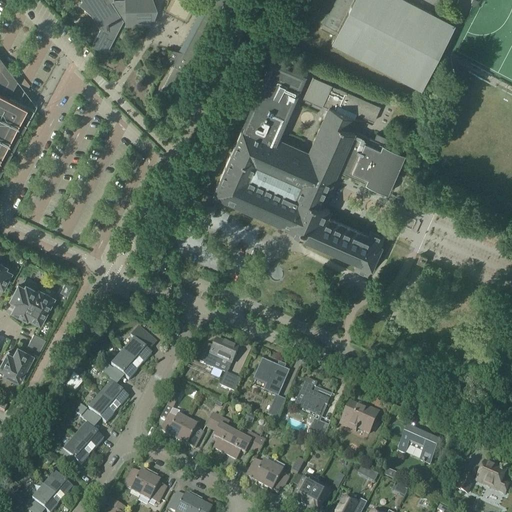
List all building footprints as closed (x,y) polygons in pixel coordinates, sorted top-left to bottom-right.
[(81,0),(79,3),(91,14),(100,27),(92,42),(107,50),(123,20),(126,20),(126,24),(152,24),(157,9),(153,0),(81,0)] [(212,0),(210,4),(221,11),(227,0),(212,0)] [(337,30),(331,41),(352,52),(421,88),(455,22),(433,11),(438,0),(335,0),(323,23),(337,30)] [(174,66),(162,89),(169,93),(176,97),(188,73),(221,11),(210,4),(177,67),(174,66)] [(0,175),(35,110),(9,96),(18,80),(0,56),(0,175)] [(270,60),(212,192),(228,199),(231,201),(282,223),(281,226),(294,231),(301,234),(301,236),(357,260),(354,267),(368,273),(383,238),(387,239),(390,232),(385,230),(382,237),(369,231),(367,235),(325,216),(328,208),(320,205),(321,202),(325,204),(333,185),(329,183),(335,170),(387,192),(391,182),(404,153),(387,145),(389,138),(377,133),(374,139),(357,132),(362,121),(355,117),(357,113),(343,106),(349,92),(332,84),(323,104),(328,106),(315,135),(308,151),(279,138),(276,145),(272,143),(279,126),(302,74),(270,60)] [(313,75),(303,97),(322,106),(323,104),(332,84),(331,84),(332,83),(313,75)] [(349,92),(343,106),(357,113),(374,121),(381,106),(349,92)] [(135,170),(143,155),(138,153),(130,167),(135,170)] [(428,257),(421,254),(418,262),(424,265),(428,257)] [(0,263),(0,283),(3,285),(10,272),(4,269),(5,266),(0,263)] [(12,298),(18,301),(14,310),(27,316),(28,315),(39,292),(27,286),(25,288),(19,285),(12,298)] [(40,290),(39,292),(28,315),(40,321),(53,297),(40,290)] [(130,337),(134,340),(123,353),(140,367),(151,355),(142,347),(147,342),(135,332),(130,337)] [(45,339),(34,333),(31,339),(42,345),(45,339)] [(42,345),(31,339),(28,345),(39,351),(42,345)] [(226,375),(221,388),(234,394),(239,381),(227,375),(237,351),(227,347),(228,345),(224,343),(223,345),(215,342),(212,349),(206,347),(199,364),(213,369),(215,365),(228,370),(226,375)] [(1,366),(7,369),(6,371),(19,378),(31,355),(18,348),(15,355),(9,352),(1,366)] [(111,366),(128,381),(140,367),(123,353),(111,366)] [(253,381),(265,386),(264,390),(279,397),(289,373),(261,361),(253,381)] [(115,372),(108,366),(105,369),(112,375),(115,372)] [(102,373),(109,379),(112,375),(105,369),(102,373)] [(71,378),(66,388),(76,392),(84,383),(74,373),(71,378)] [(316,385),(306,380),(294,408),(318,418),(323,406),(325,407),(328,401),(312,394),(316,385)] [(128,398),(112,384),(100,397),(116,411),(128,398)] [(172,411),(179,398),(173,395),(166,407),(172,411)] [(89,410),(105,424),(116,411),(100,397),(89,410)] [(277,422),(283,406),(274,402),(267,417),(277,422)] [(349,404),(341,423),(368,435),(377,414),(365,409),(364,411),(349,404)] [(87,412),(81,407),(79,409),(89,418),(91,415),(87,411),(87,412)] [(169,442),(175,445),(186,423),(177,418),(179,414),(172,411),(166,407),(160,420),(165,423),(161,432),(168,436),(167,437),(171,439),(169,442)] [(75,413),(80,419),(81,418),(85,422),(89,418),(79,409),(75,413)] [(212,416),(205,428),(211,431),(218,419),(212,416)] [(213,439),(217,441),(213,449),(225,455),(235,436),(226,430),(229,425),(218,419),(211,431),(216,434),(213,439)] [(86,426),(86,427),(81,422),(77,427),(82,432),(75,439),(92,453),(103,440),(86,426)] [(316,442),(313,442),(312,444),(319,448),(323,439),(325,436),(327,430),(329,427),(317,422),(312,434),(314,435),(316,442)] [(182,446),(186,448),(187,446),(194,449),(202,434),(195,430),(196,428),(186,423),(175,445),(180,449),(182,446)] [(409,429),(399,452),(405,455),(408,448),(424,455),(421,462),(430,466),(440,443),(409,429)] [(245,441),(235,436),(225,455),(237,461),(241,453),(244,455),(247,450),(253,453),(260,441),(248,435),(245,441)] [(75,439),(74,440),(72,438),(67,438),(64,442),(68,446),(64,452),(60,449),(56,453),(67,463),(72,458),(80,466),(92,453),(75,439)] [(258,456),(264,443),(260,441),(253,453),(258,456)] [(54,461),(46,454),(42,459),(50,466),(54,461)] [(266,458),(263,464),(263,463),(262,465),(255,462),(246,477),(254,481),(252,483),(256,485),(254,487),(260,491),(272,468),(275,463),(266,458)] [(296,476),(303,464),(297,461),(290,473),(296,476)] [(288,479),(281,475),(283,470),(282,466),(275,462),(275,463),(272,468),(260,491),(266,494),(267,491),(271,493),(272,491),(279,495),(288,479)] [(489,466),(485,464),(477,483),(504,495),(508,487),(500,483),(505,473),(496,469),(497,468),(489,464),(489,466)] [(56,474),(50,480),(45,475),(39,482),(44,487),(61,502),(72,489),(63,481),(67,477),(55,467),(52,471),(56,474)] [(124,488),(131,491),(130,493),(139,498),(151,475),(146,472),(144,476),(140,474),(140,475),(132,471),(124,488)] [(139,498),(149,503),(150,501),(157,505),(165,489),(159,485),(160,484),(156,481),(157,479),(151,475),(139,498)] [(305,477),(291,503),(299,507),(300,505),(305,508),(317,485),(318,483),(305,477)] [(467,495),(473,481),(464,477),(458,491),(467,495)] [(32,490),(38,495),(33,501),(46,511),(51,511),(61,502),(44,487),(39,482),(32,490)] [(317,485),(305,508),(308,510),(307,511),(308,511),(318,511),(328,494),(329,492),(317,485)] [(393,488),(392,491),(404,498),(408,492),(395,485),(394,487),(394,486),(393,488)] [(168,511),(170,511),(189,511),(196,499),(190,496),(189,499),(185,497),(184,499),(176,495),(168,511)] [(189,511),(209,511),(203,509),(204,507),(200,505),(202,502),(196,499),(189,511)] [(343,499),(336,511),(362,511),(366,505),(360,501),(357,506),(343,499)] [(108,508),(111,509),(116,511),(122,511),(124,508),(111,502),(108,508)]
